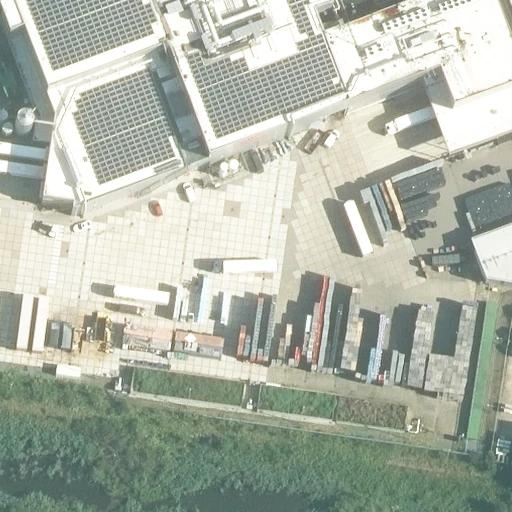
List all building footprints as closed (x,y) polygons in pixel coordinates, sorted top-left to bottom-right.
[(73,217),(345,115),(320,47),(338,40),(322,0),(4,0),(9,11),(7,12),(0,14),(0,28),(4,39),(34,120),(31,144),(48,147),(40,206),(71,210),(70,217),(73,217)] [(511,0),(443,0),(338,40),(320,47),(345,115),(434,82),(449,119),(480,107),(488,126),(511,116),(511,94),(511,95),(511,94),(511,0)] [(322,0),(338,40),(443,0),(322,0)] [(511,239),(474,254),(485,285),(511,288),(511,239)] [(420,278),(415,326),(423,327),(423,321),(462,325),(462,326),(474,327),(477,306),(464,304),(467,284),(420,278)]
